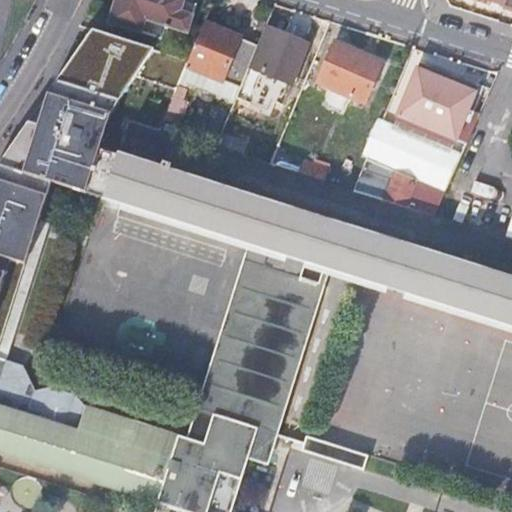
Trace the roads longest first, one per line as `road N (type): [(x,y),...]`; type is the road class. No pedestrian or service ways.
road 1 (residential): [(68,0),(0,115)]
road 2 (residential): [(511,51),(394,15)]
